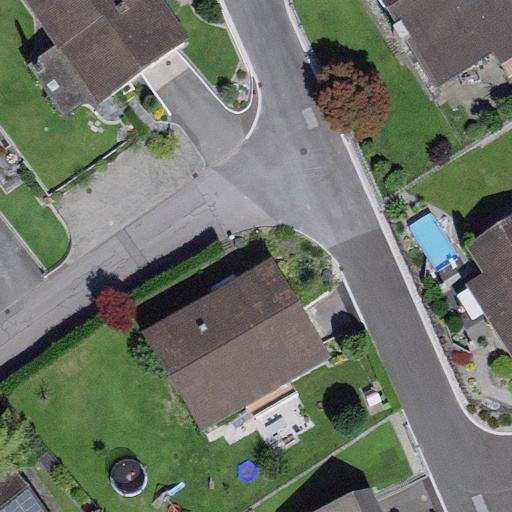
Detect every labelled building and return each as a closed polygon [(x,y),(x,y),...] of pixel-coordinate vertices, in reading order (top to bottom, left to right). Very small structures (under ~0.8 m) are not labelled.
[(32,0),(67,50),(100,99),(106,109),(202,45),(172,0),(32,0)] [(511,0),(381,0),(447,98),(511,55),(511,0)] [(67,50),(39,70),(72,118),(100,99),(67,50)] [(511,237),(462,270),(511,346),(511,237)] [(282,265),(152,341),(210,440),(340,365),(282,265)] [(13,511),(51,511),(37,493),(13,511)] [(390,511),(385,497),(350,511),(390,511)]
